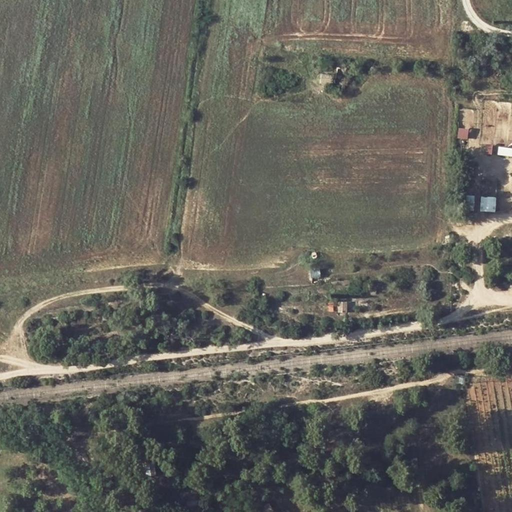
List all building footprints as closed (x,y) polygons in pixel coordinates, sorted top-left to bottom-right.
[(321,74),(321,82),(331,83),(332,75),(321,74)] [(511,147),(500,145),(498,153),(511,155),(511,147)] [(481,211),(496,210),(496,195),(481,196),(481,211)] [(310,269),(310,278),(319,277),(318,269),(310,269)] [(337,302),(337,312),(345,312),(345,302),(337,302)] [(267,500),(257,507),(259,511),(264,511),(272,508),(267,500)] [(183,511),(201,511),(200,503),(182,505),(183,511)]
